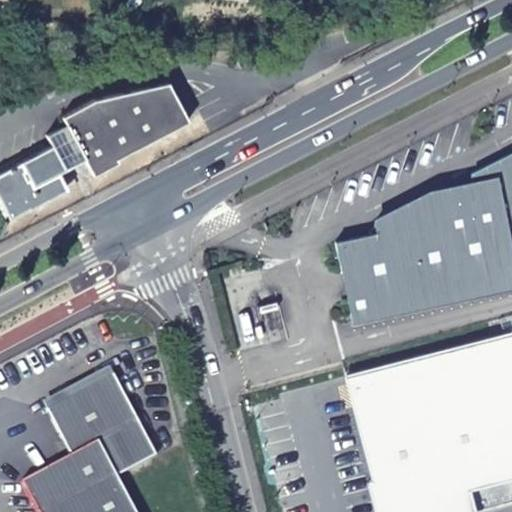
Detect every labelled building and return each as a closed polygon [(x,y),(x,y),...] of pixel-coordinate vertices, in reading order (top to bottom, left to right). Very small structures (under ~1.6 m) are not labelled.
[(0,202),(9,219),(64,191),(55,173),(65,168),(82,160),(90,177),(116,164),(114,161),(187,126),(169,88),(93,102),(62,117),(65,126),(46,135),(51,146),(0,171),(0,202)] [(376,233),(335,242),(353,324),(511,288),(511,253),(507,233),(511,231),(511,151),(472,172),(474,184),(431,194),(374,223),(376,233)] [(373,481),(381,511),(384,511),(405,507),(409,506),(407,500),(465,484),(472,511),(511,500),(511,334),(346,378),(373,481)] [(138,511),(121,479),(159,458),(115,376),(49,411),(73,456),(23,482),(39,511),(138,511)] [(375,511),(470,511),(472,511),(465,484),(407,500),(409,506),(405,507),(384,511),(381,511),(373,481),(367,482),(375,511)]
